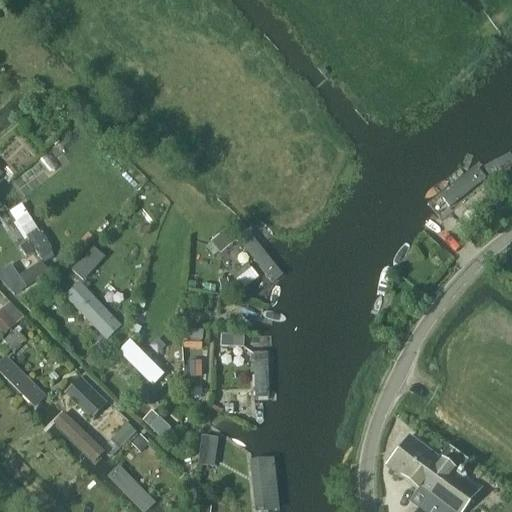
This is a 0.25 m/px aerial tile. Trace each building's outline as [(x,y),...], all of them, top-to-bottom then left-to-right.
[(478,170),(435,200),(443,211),(486,182),(478,170)] [(21,207),(11,213),(29,241),(38,236),(21,207)] [(220,256),(237,243),(228,231),(211,244),(220,256)] [(248,231),(237,239),(273,286),(282,277),(248,231)] [(83,285),(95,272),(83,261),(71,274),(83,285)] [(26,275),(5,289),(9,293),(14,298),(33,287),(26,275)] [(82,290),(71,301),(110,341),(122,329),(82,290)] [(2,313),(15,327),(23,319),(9,305),(2,313)] [(181,341),(202,344),(204,334),(182,331),(181,341)] [(15,356),(25,347),(14,335),(4,344),(15,356)] [(128,338),(118,349),(157,389),(168,377),(128,338)] [(221,350),(243,351),(244,339),(221,338),(221,350)] [(269,353),(250,356),(254,401),(271,400),(269,353)] [(6,359),(0,365),(0,375),(34,410),(46,398),(6,359)] [(203,372),(191,371),(191,380),(202,380),(203,372)] [(90,423),(105,409),(80,382),(65,396),(90,423)] [(105,453),(64,414),(53,424),(94,464),(105,453)] [(161,441),(169,432),(161,425),(153,434),(161,441)] [(438,460),(409,437),(386,467),(418,493),(417,511),(425,511),(432,503),(444,511),(462,511),(480,489),(467,480),(465,477),(460,472),(468,462),(448,447),(438,460)] [(141,457),(149,446),(139,438),(131,448),(141,457)] [(200,456),(215,458),(217,442),(202,440),(200,456)] [(279,511),(273,458),(252,459),(257,511),(279,511)] [(146,511),(155,503),(117,469),(106,480),(139,511),(146,511)] [(444,511),(432,503),(425,511),(417,511),(416,511),(444,511)]
